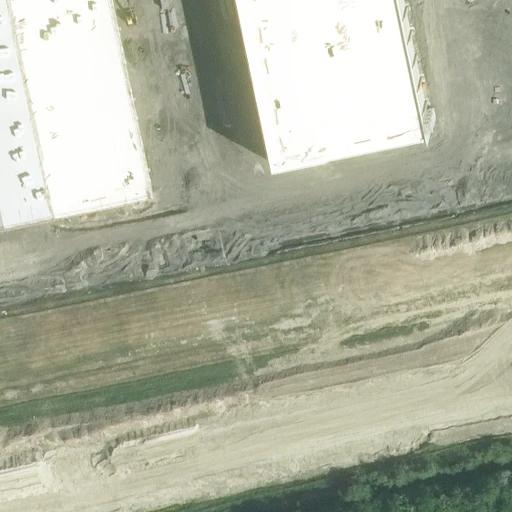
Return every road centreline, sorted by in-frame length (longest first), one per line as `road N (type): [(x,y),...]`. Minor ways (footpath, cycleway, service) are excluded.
road 1 (unclassified): [(511,370),(0,487)]
road 2 (track): [(120,511),(511,416)]
